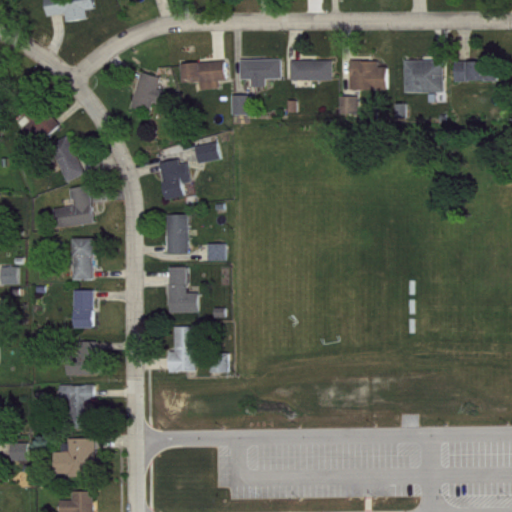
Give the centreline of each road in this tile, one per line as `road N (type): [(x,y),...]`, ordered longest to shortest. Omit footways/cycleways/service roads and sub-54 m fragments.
road 1 (residential): [(0,35),(73,77),(125,149),(137,273),(138,511)]
road 2 (residential): [(73,77),(130,37),(207,22),(511,20)]
